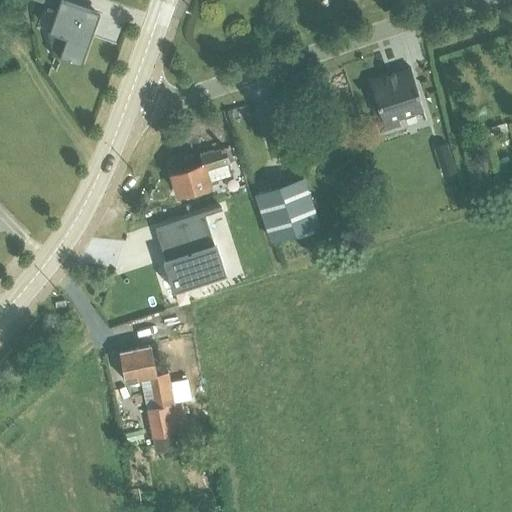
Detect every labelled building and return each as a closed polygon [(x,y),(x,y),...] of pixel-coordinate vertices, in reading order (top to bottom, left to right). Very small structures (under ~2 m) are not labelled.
[(62,0),(51,31),(47,30),(53,54),(63,58),(64,55),(80,61),(89,36),(90,34),(86,33),(88,26),(92,28),(97,14),(63,0),(62,0)] [(411,69),(370,82),(374,94),(371,100),(376,115),(379,114),(381,121),(377,122),(380,133),(401,126),(398,120),(425,111),(411,69)] [(438,145),(428,146),(433,175),(443,173),(438,145)] [(203,164),(172,174),(179,196),(231,176),(227,166),(230,165),(224,147),(222,148),(222,149),(214,152),(213,150),(200,154),(203,164)] [(349,161),(336,167),(343,185),(356,179),(349,161)] [(304,179),(256,195),(272,242),(293,234),(299,241),(315,235),(312,227),(319,225),(304,179)] [(352,207),(337,211),(340,222),(355,218),(352,207)] [(205,213),(156,230),(166,260),(164,261),(173,291),(228,274),(227,271),(218,243),(215,244),(205,213)] [(151,346),(120,353),(126,383),(139,380),(155,454),(179,449),(175,434),(189,431),(183,403),(176,405),(169,373),(177,371),(175,364),(164,366),(166,374),(158,375),(151,346)]
